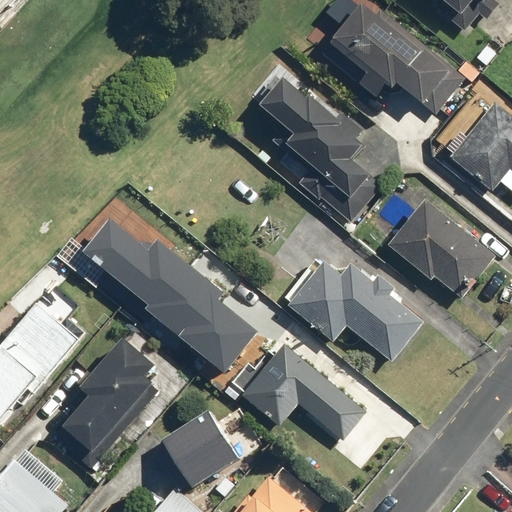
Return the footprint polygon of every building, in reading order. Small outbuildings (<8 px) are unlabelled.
[(436,116),(465,80),(381,11),(375,18),(353,0),(336,0),(327,12),(344,25),(321,54),(377,99),(386,88),(391,92),(397,84),(436,116)] [(492,0),(434,0),(460,21),(477,0),(486,8),(492,0)] [(296,183),(349,229),(383,190),(351,162),(363,147),(357,142),(363,135),(339,114),(333,120),(284,77),(257,108),(283,130),(272,143),(306,172),(296,183)] [(511,117),(495,104),(449,159),(492,194),(500,185),(511,194),(511,117)] [(498,258),(425,202),(387,250),(431,284),(435,279),(464,302),(498,258)] [(149,253),(108,220),(83,250),(149,304),(145,308),(225,372),(257,332),(217,299),(222,293),(158,242),(149,253)] [(315,257),(279,302),(333,345),(346,329),(392,366),(424,326),(388,298),(393,291),(376,278),(371,284),(350,267),(342,278),(315,257)] [(38,294),(0,337),(0,425),(19,405),(23,409),(82,342),(64,326),(69,320),(38,294)] [(53,438),(92,472),(161,393),(145,379),(153,370),(120,342),(70,399),(80,408),(53,438)] [(282,346),(241,398),(279,429),(298,405),(343,440),(366,412),(282,346)] [(208,411),(163,440),(193,487),(238,458),(208,411)] [(62,484),(25,452),(0,480),(0,511),(67,511),(70,509),(53,495),(62,484)] [(309,511),(264,476),(234,511),(309,511)] [(201,511),(175,490),(156,511),(201,511)]
